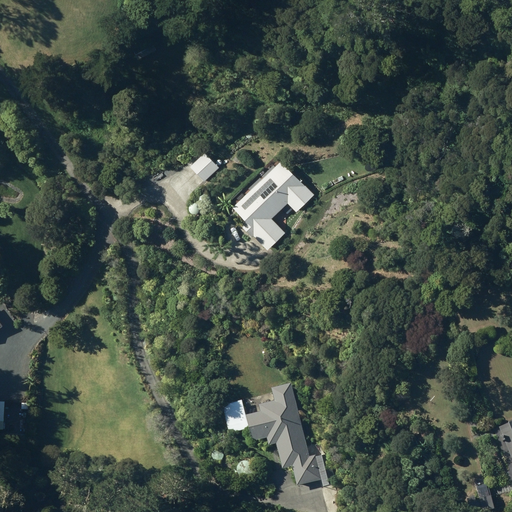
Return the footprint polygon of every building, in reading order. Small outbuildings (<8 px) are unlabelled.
[(208,149),(174,188),(189,201),(223,163),(208,149)] [(244,219),(239,224),(251,235),(252,235),(266,249),(284,231),(271,218),(286,202),(295,211),(313,193),(304,184),(303,185),(278,159),(231,206),(244,219)] [(270,389),(273,401),(257,405),(258,409),(246,412),(247,415),(244,416),(240,401),(221,406),(228,434),(247,429),(250,442),(266,438),(267,445),(274,443),(281,469),(291,466),(296,486),(321,479),(320,478),(330,475),(325,455),(323,455),(323,453),(319,454),(319,456),(315,457),(314,456),(308,457),(289,384),(270,389)] [(8,403),(0,403),(0,430),(8,431),(8,403)] [(511,422),(498,428),(511,462),(511,422)] [(490,497),(483,499),(486,508),(493,505),(490,497)]
